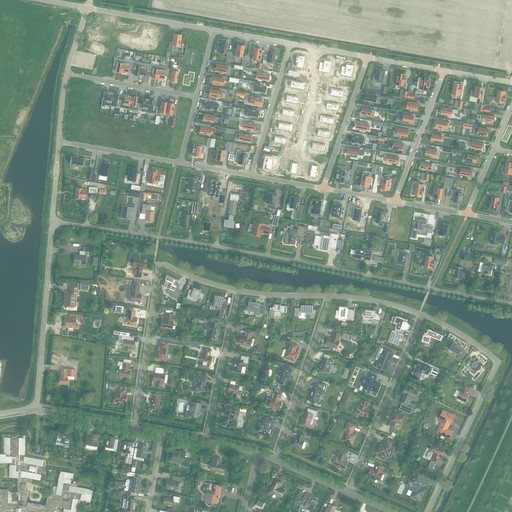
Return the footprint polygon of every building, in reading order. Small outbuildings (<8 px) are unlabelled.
[(96,24),(96,28),(107,31),(109,23),(106,23),(106,22),(99,21),(98,21),(97,24),(96,24)] [(124,25),(123,35),(130,36),(131,33),(132,27),(124,25)] [(141,28),(139,38),(147,39),(147,36),(148,36),(149,29),(141,28)] [(157,31),(155,41),(163,42),(163,39),(164,39),(165,32),(157,31)] [(39,32),(37,63),(46,63),(46,56),(54,56),(55,56),(56,32),(39,32)] [(179,47),(181,35),(173,34),(172,42),(169,42),(168,49),(172,50),(173,46),(179,47)] [(93,41),(92,48),(102,50),(103,43),(100,42),(93,41)] [(221,42),(219,53),(226,54),(228,43),(221,42)] [(242,58),(244,46),(241,46),(241,45),(237,44),(235,56),(236,56),(236,57),(242,58)] [(259,61),(261,49),(254,48),(252,60),(259,61)] [(269,50),(266,63),(272,64),(272,62),(274,62),(275,52),(269,50)] [(296,56),(295,63),(296,63),(295,66),(303,68),(305,56),(300,55),(300,56),(297,55),(297,57),(296,56)] [(87,60),(86,63),(87,64),(87,67),(93,69),(93,68),(98,69),(100,58),(93,57),(92,60),(88,60),(87,60)] [(114,58),(113,65),(116,66),(115,72),(121,73),(123,60),(114,58)] [(320,62),(318,71),(329,73),(330,68),(331,62),(331,61),(328,61),(328,60),(324,59),(324,60),(323,63),(320,62)] [(123,60),(121,73),(127,74),(128,68),(131,68),(132,62),(123,60)] [(132,62),(131,68),(134,69),(133,75),(139,76),(141,63),(132,62)] [(141,63),(139,76),(145,77),(146,71),(149,72),(150,65),(141,63)] [(342,66),(341,75),(351,76),(352,72),(353,66),(353,65),(350,65),(350,64),(347,63),(346,64),(345,67),(342,66)] [(150,65),(149,72),(152,72),(151,78),(157,79),(159,66),(150,65)] [(228,67),(226,67),(216,65),(215,71),(225,73),(225,72),(227,72),(228,67)] [(159,66),(157,79),(163,80),(164,74),(167,75),(168,68),(159,66)] [(172,70),(170,81),(176,82),(178,72),(177,71),(178,70),(172,69),(172,70)] [(385,72),(382,71),(382,70),(377,69),(375,79),(377,80),(377,82),(382,83),(383,77),(384,78),(385,72)] [(398,72),(396,83),(403,85),(404,82),(405,75),(405,72),(402,71),(401,72),(401,73),(398,72)] [(257,72),(255,78),(266,80),(267,74),(257,72)] [(420,89),(427,90),(428,87),(430,80),(429,80),(429,78),(425,78),(426,77),(425,76),(423,76),(422,76),(420,89)] [(223,79),(213,77),(212,83),(222,85),(223,79)] [(289,82),(289,86),(290,86),(290,87),(304,89),(305,83),(291,80),(290,83),(289,82)] [(460,92),(461,92),(462,86),(461,86),(462,84),(461,83),(459,83),(458,83),(458,84),(454,83),(452,94),(460,95),(460,92)] [(254,84),(253,91),(264,93),(264,92),(265,92),(266,89),(265,89),(265,86),(254,84)] [(79,90),(78,93),(80,93),(79,94),(83,95),(82,98),(90,99),(92,88),(87,88),(87,87),(81,86),(80,90),(79,90)] [(476,87),(474,96),(481,98),(482,95),(483,88),(476,87)] [(331,88),(330,95),(342,97),(343,90),(331,88)] [(210,89),(208,96),(221,98),(222,92),(220,92),(220,91),(210,89)] [(500,104),(502,105),(503,104),(503,101),(504,102),(505,95),(504,95),(505,92),(498,90),(496,102),(499,102),(499,103),(500,104)] [(103,98),(101,106),(105,107),(105,105),(111,106),(113,93),(107,92),(106,98),(103,98)] [(113,93),(111,106),(120,108),(121,101),(118,100),(119,94),(113,93)] [(366,94),(365,101),(376,102),(377,96),(366,94)] [(287,95),(285,101),(297,103),(298,97),(287,95)] [(121,101),(120,108),(129,109),(131,97),(125,96),(124,101),(121,101)] [(131,97),(129,109),(134,110),(134,112),(137,112),(138,111),(139,104),(136,103),(137,98),(131,97)] [(248,97),(247,102),(249,103),(261,105),(262,99),(250,97),(248,97)] [(139,104),(138,111),(146,112),(149,100),(143,99),(142,104),(139,104)] [(149,100),(146,112),(156,114),(157,107),(154,106),(155,101),(149,100)] [(160,108),(159,114),(165,115),(167,103),(163,102),(161,102),(161,105),(160,105),(160,108)] [(167,103),(165,115),(172,116),(173,110),(173,107),(174,104),(172,104),(172,103),(167,102),(167,103)] [(219,104),(207,102),(206,104),(205,104),(204,108),(216,110),(216,107),(218,108),(219,104)] [(327,102),(326,108),(338,111),(339,104),(327,102)] [(408,102),(407,109),(417,111),(418,104),(408,102)] [(78,105),(77,113),(86,114),(88,115),(89,111),(87,111),(88,107),(84,106),(83,106),(78,105)] [(361,107),(360,112),(361,112),(361,114),(365,115),(367,115),(373,116),(374,110),(361,107)] [(458,110),(452,109),(445,108),(442,107),(442,109),(441,109),(440,114),(447,115),(450,115),(451,116),(452,113),(458,114),(458,110)] [(283,108),(281,115),(293,117),(294,110),(283,108)] [(245,109),(244,115),(257,118),(258,111),(245,109)] [(214,116),(203,114),(202,120),(213,122),(214,116)] [(398,114),(397,118),(403,119),(403,122),(409,123),(409,122),(412,123),(414,116),(398,114)] [(487,122),(488,122),(489,122),(493,123),(493,121),(494,116),(491,116),(489,116),(489,115),(485,115),(482,114),(481,121),(487,122)] [(320,115),(319,122),(333,124),(334,118),(320,115)] [(243,121),(242,128),(253,130),(254,123),(243,121)] [(440,128),(442,129),(442,128),(448,129),(449,123),(443,122),(441,122),(441,121),(437,121),(436,125),(436,127),(440,128)] [(279,122),(277,128),(291,131),(292,125),(279,122)] [(357,122),(356,128),(367,130),(368,130),(369,130),(370,125),(368,124),(369,124),(357,122)] [(73,126),(73,131),(74,131),(73,134),(74,134),(74,135),(81,136),(81,135),(84,136),(85,128),(73,126)] [(200,126),(199,133),(210,135),(211,128),(200,126)] [(408,137),(409,132),(408,132),(409,130),(398,128),(397,135),(408,137)] [(488,132),(488,130),(479,128),(477,128),(476,131),(478,131),(477,135),(483,136),(487,136),(488,134),(489,134),(489,132),(488,132)] [(105,129),(103,139),(110,140),(112,134),(111,134),(112,131),(105,129)] [(318,129),(317,136),(329,138),(330,131),(318,129)] [(122,133),(121,142),(129,144),(130,137),(129,137),(130,134),(122,133)] [(239,133),(238,140),(250,142),(251,136),(239,133)] [(434,141),(434,142),(440,143),(442,136),(432,134),(431,141),(434,141)] [(352,135),(351,142),(363,144),(364,144),(365,138),(364,138),(352,135)] [(140,136),(139,146),(146,147),(147,140),(147,137),(140,136)] [(275,136),(273,142),(285,144),(286,138),(275,136)] [(160,138),(157,150),(162,151),(162,149),(165,150),(165,149),(166,149),(167,142),(166,142),(167,139),(160,138)] [(398,150),(402,150),(403,148),(404,148),(404,146),(403,145),(403,144),(392,141),(391,145),(393,145),(392,149),(398,150)] [(484,143),(479,142),(479,143),(477,142),(474,141),(474,142),(473,142),(473,141),(470,141),(469,147),(477,149),(478,149),(482,150),(482,148),(483,148),(484,143)] [(312,142),(311,149),(324,151),(325,145),(312,142)] [(192,154),(192,155),(195,156),(195,157),(198,157),(199,156),(200,153),(203,153),(204,146),(194,144),(193,148),(192,154)] [(347,150),(346,152),(347,153),(347,155),(351,155),(351,156),(357,157),(357,155),(363,156),(363,154),(364,151),(348,148),(348,150),(347,150)] [(425,150),(425,154),(436,156),(437,149),(427,148),(426,150),(425,150)] [(0,150),(0,182),(4,182),(4,175),(12,175),(13,150),(0,150)] [(217,150),(215,159),(220,160),(223,161),(223,160),(224,154),(225,151),(217,150)] [(236,151),(235,159),(238,160),(237,163),(238,163),(238,164),(241,165),(241,164),(242,164),(245,165),(245,164),(246,158),(247,153),(236,151)] [(476,162),(477,156),(467,155),(465,154),(465,158),(467,158),(466,162),(472,163),(472,162),(476,162)] [(388,155),(387,162),(398,164),(399,159),(398,159),(398,157),(388,155)] [(71,156),(70,164),(83,166),(84,158),(71,156)] [(264,167),(264,168),(267,168),(268,168),(268,169),(271,170),(271,169),(272,169),(272,167),(275,167),(277,159),(266,157),(266,161),(265,161),(264,167)] [(424,168),(424,169),(426,169),(433,170),(434,163),(427,162),(425,162),(421,161),(420,166),(421,166),(420,168),(424,168)] [(291,162),(289,172),(293,173),(297,174),(297,173),(298,167),(297,167),(298,164),(291,162)] [(101,163),(99,175),(107,176),(109,164),(101,163)] [(311,165),(309,177),(314,178),(314,177),(317,177),(317,176),(318,176),(319,170),(318,169),(318,166),(311,165)] [(129,168),(127,180),(135,181),(134,183),(138,184),(139,177),(136,176),(137,169),(129,168)] [(461,168),(460,174),(471,176),(472,172),(471,172),(471,170),(461,168)] [(337,174),(336,180),(340,181),(340,182),(343,182),(344,182),(344,178),(348,179),(349,171),(338,169),(338,174),(337,174)] [(148,177),(147,182),(154,183),(155,181),(158,182),(159,176),(156,175),(156,172),(156,171),(153,171),(152,172),(149,171),(148,174),(148,177),(147,177),(148,177)] [(363,174),(361,185),(366,186),(369,187),(369,186),(370,180),(370,175),(363,174)] [(380,177),(379,184),(382,185),(381,189),(382,189),(382,190),(385,190),(385,189),(389,190),(390,183),(390,179),(380,177)] [(504,181),(504,182),(503,185),(511,186),(511,177),(510,183),(504,181)] [(197,182),(197,180),(189,178),(188,189),(195,190),(195,188),(198,188),(199,182),(197,182)] [(209,185),(208,190),(210,191),(209,195),(213,196),(212,200),(218,201),(218,202),(223,203),(225,195),(220,194),(219,194),(218,194),(220,182),(212,181),(211,186),(209,185)] [(423,188),(423,185),(416,183),(414,195),(417,195),(417,196),(418,196),(420,197),(421,196),(421,194),(422,194),(423,188)] [(81,198),(86,198),(86,190),(82,190),(82,189),(76,188),(75,198),(81,199),(81,198)] [(435,188),(433,196),(434,196),(434,198),(441,199),(442,192),(441,192),(442,189),(435,188)] [(128,189),(128,192),(133,193),(132,197),(139,198),(140,191),(128,189)] [(452,190),(451,197),(454,198),(453,202),(454,202),(454,203),(457,203),(458,203),(461,203),(461,202),(462,196),(463,192),(452,190)] [(276,205),(275,204),(276,194),(268,192),(266,203),(271,204),(270,209),(275,210),(276,205)] [(151,194),(143,193),(142,201),(144,201),(145,196),(151,196),(151,194)] [(300,197),(292,196),(290,207),(297,208),(296,212),(299,213),(299,219),(302,219),(304,205),(299,204),(300,197)] [(496,211),(497,210),(497,208),(498,208),(499,201),(498,201),(499,198),(492,197),(489,208),(493,209),(493,210),(494,211),(496,211)] [(234,216),(235,216),(237,202),(230,200),(227,215),(229,215),(228,220),(225,219),(224,226),(233,227),(234,221),(233,221),(234,216)] [(311,202),(310,207),(312,207),(311,212),(319,214),(321,202),(313,200),(312,203),(311,202)] [(150,221),(153,221),(154,211),(150,210),(151,205),(143,204),(141,214),(145,214),(145,220),(147,221),(147,222),(150,222),(150,221)] [(334,204),(332,216),(340,217),(339,220),(343,221),(344,214),(341,213),(342,205),(334,204)] [(122,206),(120,214),(123,214),(123,218),(130,219),(130,217),(132,217),(133,212),(134,212),(135,206),(127,205),(127,207),(122,206)] [(354,208),(352,219),(360,221),(359,223),(363,224),(364,217),(361,217),(362,209),(354,208)] [(377,212),(376,223),(383,224),(384,220),(385,214),(382,213),(377,212)] [(181,223),(182,223),(182,227),(188,228),(189,223),(190,220),(190,215),(182,214),(181,223)] [(414,222),(412,238),(416,239),(417,233),(426,235),(428,228),(426,227),(427,221),(423,220),(424,219),(419,218),(418,223),(414,222)] [(203,221),(202,230),(209,231),(211,222),(203,221)] [(251,224),(250,228),(252,229),(251,234),(254,235),(259,236),(260,232),(267,234),(269,228),(269,226),(262,224),(257,223),(254,222),(253,225),(251,224)] [(437,229),(435,236),(439,237),(439,234),(447,236),(449,224),(441,223),(440,230),(437,229)] [(304,238),(306,226),(298,225),(297,230),(290,229),(290,232),(286,231),(285,238),(284,238),(283,242),(284,242),(284,243),(290,244),(295,244),(296,237),(304,238)] [(492,231),(490,243),(498,244),(498,242),(504,243),(505,237),(501,236),(501,237),(499,237),(500,233),(492,231)] [(328,250),(329,243),(336,244),(338,235),(330,233),(330,236),(321,235),(321,236),(316,235),(314,244),(319,245),(318,249),(328,250)] [(88,251),(89,251),(89,247),(83,247),(83,251),(85,251),(84,256),(74,255),(74,263),(85,264),(86,256),(87,256),(88,251)] [(364,250),(363,251),(357,250),(355,258),(364,260),(364,259),(370,260),(372,252),(364,250)] [(397,263),(405,265),(408,253),(400,251),(400,252),(398,251),(397,255),(399,256),(397,263)] [(460,259),(468,261),(470,253),(462,251),(460,259)] [(142,269),(145,269),(146,260),(139,259),(140,254),(130,253),(129,262),(133,263),(132,267),(135,268),(134,276),(141,277),(142,269)] [(428,269),(431,270),(431,269),(432,267),(434,260),(433,260),(434,257),(430,256),(430,255),(423,253),(422,262),(425,262),(424,267),(428,267),(428,268),(428,269)] [(482,274),(490,275),(492,268),(483,266),(484,264),(481,263),(478,271),(483,272),(482,274)] [(453,277),(461,279),(463,268),(455,266),(453,277)] [(178,282),(179,282),(166,276),(164,280),(167,281),(165,287),(163,286),(169,289),(167,293),(172,295),(171,297),(176,299),(179,293),(176,292),(175,289),(178,282)] [(141,295),(138,294),(139,285),(133,284),(131,293),(130,293),(128,301),(140,302),(141,295)] [(70,286),(69,293),(66,293),(66,299),(65,299),(64,306),(67,306),(67,307),(68,308),(71,308),(72,302),(74,302),(75,301),(75,298),(74,297),(75,294),(77,294),(78,287),(70,286)] [(202,300),(204,294),(200,292),(201,290),(193,288),(191,293),(188,292),(186,298),(194,301),(195,298),(198,299),(198,298),(202,300)] [(223,299),(224,297),(217,296),(215,296),(213,305),(217,306),(216,309),(220,310),(220,309),(224,309),(226,303),(222,303),(223,299)] [(261,311),(261,304),(255,303),(249,302),(248,302),(249,302),(248,306),(246,306),(246,311),(250,311),(250,314),(261,315),(261,311)] [(281,313),(287,313),(287,306),(281,306),(281,305),(274,304),(274,307),(270,307),(270,315),(274,315),(274,316),(281,317),(281,313)] [(316,310),(313,309),(313,305),(301,305),(301,308),(295,308),(294,315),(301,316),(301,313),(305,313),(305,318),(314,318),(316,310)] [(346,308),(347,308),(347,307),(340,306),(339,317),(346,318),(346,320),(350,320),(351,313),(347,312),(348,309),(346,309),(346,308)] [(137,318),(134,318),(135,310),(128,309),(127,317),(126,317),(125,324),(136,326),(137,318)] [(376,311),(365,310),(366,310),(362,310),(362,316),(363,316),(362,320),(372,321),(373,320),(379,322),(381,315),(375,313),(376,311)] [(173,321),(171,321),(172,314),(166,313),(165,320),(162,320),(161,328),(172,329),(173,321)] [(78,320),(82,320),(82,314),(69,314),(69,317),(66,317),(65,327),(77,328),(77,324),(75,324),(75,318),(78,318),(78,320)] [(396,316),(396,317),(393,316),(391,322),(394,323),(397,324),(395,328),(394,331),(392,330),(388,341),(398,345),(400,341),(401,341),(402,339),(404,335),(402,334),(405,328),(407,329),(409,324),(408,323),(407,323),(407,321),(407,320),(408,320),(399,317),(396,316)] [(218,327),(217,327),(218,323),(211,321),(210,325),(207,324),(206,330),(209,331),(208,333),(207,337),(214,339),(216,332),(217,332),(218,327)] [(252,338),(251,338),(253,331),(246,329),(244,336),(241,336),(239,343),(246,345),(246,346),(246,347),(249,347),(250,347),(250,346),(251,346),(252,338)] [(441,341),(443,336),(428,329),(427,333),(425,332),(422,340),(429,341),(430,336),(441,341)] [(339,341),(338,341),(340,334),(334,332),(332,339),(329,338),(326,345),(337,349),(339,341)] [(130,348),(133,349),(135,341),(128,340),(129,336),(119,335),(118,343),(123,344),(122,347),(124,347),(124,350),(130,351),(130,348)] [(164,360),(165,359),(167,342),(159,341),(158,346),(157,353),(156,358),(157,359),(164,360)] [(459,345),(459,346),(457,345),(458,344),(453,341),(449,349),(458,355),(457,358),(460,360),(465,352),(462,350),(464,348),(459,345)] [(297,353),(295,352),(297,345),(291,343),(289,350),(287,349),(284,357),(289,359),(289,361),(293,362),(294,360),(297,353)] [(201,354),(199,362),(200,362),(203,363),(202,367),(201,367),(208,369),(209,364),(210,364),(211,357),(209,356),(210,350),(203,348),(202,355),(201,354)] [(378,367),(386,371),(389,364),(388,364),(389,362),(390,361),(394,353),(380,348),(376,357),(380,359),(378,363),(379,364),(378,367)] [(52,362),(57,365),(62,357),(54,353),(52,357),(52,362)] [(243,362),(247,363),(249,357),(242,356),(241,360),(236,359),(233,371),(241,373),(243,362)] [(319,369),(329,372),(333,361),(322,358),(321,361),(322,362),(319,369)] [(474,361),(474,362),(471,359),(465,366),(471,371),(472,369),(476,372),(478,369),(479,370),(481,367),(480,367),(483,364),(478,359),(478,360),(476,363),(474,361)] [(119,376),(129,377),(130,371),(128,371),(129,363),(118,361),(117,365),(120,365),(119,369),(120,369),(119,376)] [(418,362),(416,361),(414,367),(413,371),(412,371),(410,376),(412,377),(412,378),(416,379),(418,380),(420,375),(422,371),(427,374),(430,367),(422,364),(422,363),(420,363),(418,362)] [(286,378),(290,379),(293,370),(280,366),(277,375),(280,376),(279,377),(278,377),(277,380),(278,381),(278,382),(278,383),(284,385),(286,380),(285,380),(286,378)] [(164,375),(163,374),(164,368),(160,368),(159,374),(154,373),(153,381),(156,381),(155,386),(161,387),(161,382),(163,383),(164,375)] [(430,373),(437,376),(439,370),(433,368),(430,373)] [(68,377),(75,377),(75,370),(61,369),(60,378),(59,378),(59,384),(67,385),(68,379),(67,378),(68,377)] [(381,384),(375,381),(377,377),(370,374),(368,378),(367,378),(363,387),(365,388),(364,391),(369,393),(370,390),(377,393),(381,384)] [(199,375),(198,376),(192,375),(190,380),(197,382),(196,386),(194,385),(193,391),(197,392),(197,390),(203,391),(206,377),(199,375)] [(239,386),(243,387),(243,384),(236,382),(235,385),(230,384),(228,391),(230,392),(229,397),(235,398),(237,393),(238,393),(239,386)] [(321,391),(324,392),(326,386),(319,384),(317,387),(313,386),(312,390),(311,392),(310,395),(309,400),(315,402),(315,401),(316,401),(318,395),(319,396),(321,391)] [(469,395),(467,394),(470,387),(464,384),(461,391),(460,391),(457,398),(458,398),(457,400),(460,401),(460,402),(461,400),(465,402),(464,403),(465,404),(469,395)] [(411,396),(415,398),(418,392),(405,387),(403,392),(405,393),(404,395),(401,403),(407,405),(411,396)] [(126,396),(123,395),(124,390),(117,389),(117,394),(115,394),(114,401),(125,403),(126,396)] [(275,393),(274,393),(271,399),(269,406),(279,410),(282,402),(279,401),(281,395),(275,393)] [(158,409),(159,396),(152,395),(151,403),(150,403),(149,408),(158,409)] [(370,410),(367,408),(369,403),(362,400),(360,406),(359,405),(356,413),(366,417),(370,410)] [(188,415),(198,417),(201,404),(191,401),(191,402),(190,403),(190,405),(189,411),(188,411),(188,413),(188,414),(188,415)] [(222,418),(221,424),(222,424),(223,425),(224,426),(225,426),(226,425),(231,426),(236,427),(237,422),(232,421),(235,410),(250,414),(251,409),(247,408),(247,409),(234,406),(233,409),(227,408),(225,408),(224,411),(226,412),(224,419),(222,418)] [(312,418),(315,419),(317,411),(308,408),(307,412),(304,411),(303,415),(303,416),(301,422),(310,425),(312,418)] [(448,413),(448,414),(443,411),(439,419),(440,419),(439,419),(439,420),(439,421),(440,422),(440,423),(441,423),(437,432),(450,438),(452,432),(447,429),(449,423),(450,424),(454,415),(448,413)] [(402,423),(404,417),(394,413),(392,418),(393,419),(392,420),(391,420),(389,425),(394,428),(396,422),(401,424),(402,423)] [(271,424),(272,424),(273,421),(266,418),(264,424),(259,423),(256,431),(260,433),(261,433),(264,434),(265,434),(271,436),(273,427),(270,426),(271,424)] [(352,432),(355,426),(348,423),(345,429),(348,430),(347,432),(344,440),(352,444),(355,436),(351,434),(352,432)] [(63,445),(68,446),(70,435),(58,432),(57,436),(56,440),(61,441),(61,442),(63,443),(63,445)] [(86,444),(97,446),(99,435),(91,433),(90,437),(87,437),(86,444)] [(304,441),(303,441),(304,435),(298,433),(297,439),(295,438),(293,445),(302,448),(304,441)] [(36,459),(31,458),(31,459),(28,458),(28,457),(24,456),(24,458),(22,457),(22,454),(24,454),(24,445),(23,445),(23,442),(24,442),(24,438),(18,437),(18,439),(16,439),(16,436),(11,436),(11,439),(10,439),(10,437),(4,437),(4,442),(5,442),(5,445),(4,445),(4,454),(0,453),(0,460),(5,460),(5,463),(11,463),(11,464),(9,464),(9,471),(11,471),(11,477),(17,477),(17,492),(22,493),(22,506),(7,505),(8,489),(0,489),(0,511),(21,511),(22,511),(24,511),(23,511),(74,511),(75,511),(76,511),(76,507),(78,507),(80,500),(83,501),(83,500),(85,500),(85,502),(89,503),(92,490),(89,490),(89,489),(79,487),(79,488),(76,487),(77,484),(70,483),(71,479),(70,479),(70,477),(72,478),(73,473),(60,471),(60,474),(59,474),(57,483),(58,483),(57,487),(55,486),(53,493),(48,492),(45,505),(27,502),(27,484),(20,484),(20,476),(40,480),(41,474),(40,474),(40,472),(44,473),(45,468),(41,467),(41,466),(42,466),(43,460),(39,459),(38,460),(36,460),(36,459)] [(112,450),(116,451),(117,444),(113,444),(115,438),(107,436),(105,446),(113,448),(112,450)] [(393,450),(390,449),(393,442),(386,439),(383,446),(381,445),(378,452),(380,453),(379,457),(384,459),(386,454),(390,456),(393,450)] [(133,449),(130,449),(131,443),(124,441),(123,447),(122,447),(121,452),(128,453),(127,457),(127,458),(126,458),(126,460),(126,461),(126,462),(130,463),(133,449)] [(136,456),(144,457),(146,445),(138,444),(136,453),(134,452),(133,458),(136,459),(136,456)] [(439,456),(441,457),(444,449),(433,444),(430,453),(429,452),(427,456),(427,457),(427,458),(436,462),(439,456)] [(180,451),(180,452),(177,452),(178,451),(173,450),(172,457),(173,457),(172,460),(176,461),(176,462),(182,463),(182,466),(188,467),(189,460),(183,459),(185,452),(180,451)] [(347,462),(344,460),(346,455),(340,452),(338,458),(337,457),(333,465),(340,467),(340,469),(342,470),(343,469),(344,469),(347,462)] [(225,465),(219,464),(220,458),(213,457),(212,463),(211,463),(210,470),(223,473),(225,465)] [(383,474),(381,473),(383,467),(377,465),(374,470),(371,468),(368,475),(372,477),(371,479),(375,480),(376,478),(380,480),(383,474)] [(125,482),(139,485),(140,477),(134,476),(135,473),(127,472),(126,475),(132,476),(131,479),(130,479),(129,479),(128,479),(126,480),(125,482)] [(177,482),(180,483),(182,477),(174,476),(173,480),(167,479),(165,488),(175,490),(176,485),(177,486),(177,482)] [(411,496),(420,501),(425,491),(420,488),(418,483),(420,483),(418,476),(409,479),(410,481),(411,482),(413,485),(412,486),(413,491),(411,496)] [(269,491),(281,497),(284,490),(279,487),(281,482),(274,479),(269,491)] [(137,492),(139,485),(125,482),(125,484),(126,487),(124,489),(123,493),(131,495),(131,491),(137,492)] [(218,495),(219,496),(221,486),(210,484),(209,489),(210,490),(210,494),(206,493),(204,501),(206,501),(206,503),(207,504),(208,505),(209,505),(210,505),(211,504),(212,502),(217,503),(218,495)] [(304,507),(311,511),(315,503),(314,503),(316,499),(309,496),(310,495),(305,493),(301,502),(305,503),(304,507)] [(125,504),(135,505),(136,500),(129,499),(130,496),(124,495),(123,498),(126,498),(125,504)] [(173,501),(178,502),(179,497),(173,496),(172,499),(164,497),(163,504),(172,506),(173,501)] [(135,505),(125,504),(123,503),(122,509),(121,508),(121,511),(122,511),(126,511),(127,510),(134,511),(135,505)]
